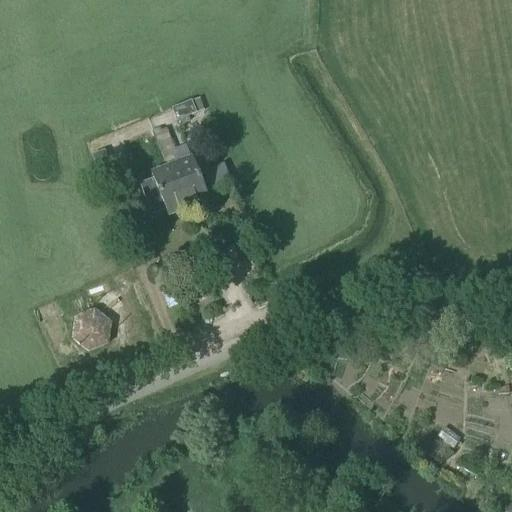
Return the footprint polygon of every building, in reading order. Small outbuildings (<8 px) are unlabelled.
[(171,110),(171,111),(176,123),(203,112),(198,100),(191,103),(171,110)] [(156,143),(167,170),(183,211),(208,201),(192,160),(179,165),(165,130),(156,134),(155,130),(151,131),(156,143)] [(91,157),(99,176),(99,177),(112,172),(104,152),(91,157)] [(183,211),(167,170),(151,176),(153,181),(139,186),(151,218),(165,212),(167,217),(183,211)] [(71,342),(88,354),(108,347),(111,325),(94,312),(74,320),(71,342)]
